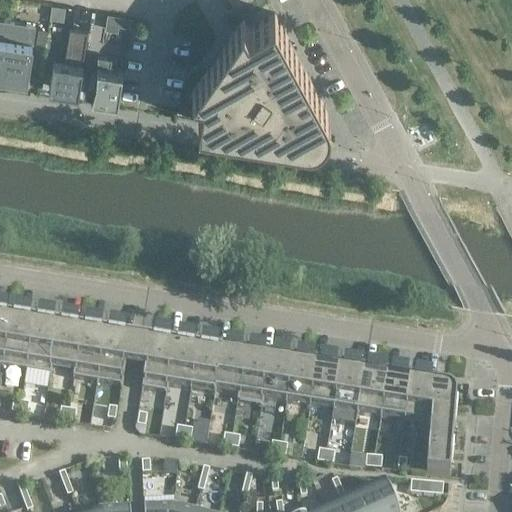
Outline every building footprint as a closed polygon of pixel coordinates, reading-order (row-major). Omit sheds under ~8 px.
[(65,7),(51,4),(49,17),(63,19),(65,7)] [(314,127),(318,122),(321,122),(322,121),(324,120),(325,120),(326,118),(327,117),(327,115),(327,114),(327,112),(327,111),(327,110),(326,109),(274,13),(248,27),(243,17),(191,91),(202,92),(197,122),(305,139),(307,139),(308,139),(309,139),(311,138),(313,137),(314,135),(315,133),(315,131),(315,129),(315,127),(314,127)] [(120,16),(118,26),(129,27),(130,18),(120,16)] [(34,26),(8,22),(0,71),(26,75),(34,26)] [(69,28),(64,61),(52,59),(48,87),(77,92),(87,31),(69,28)] [(47,31),(38,29),(36,43),(45,44),(47,31)] [(96,78),(91,96),(117,100),(122,70),(110,68),(111,58),(97,56),(96,78)] [(0,367),(2,368),(9,323),(0,321),(0,367)] [(33,326),(9,323),(2,368),(25,372),(33,326)] [(57,330),(33,326),(25,372),(50,376),(51,369),(50,369),(57,330)] [(80,334),(57,330),(50,369),(51,369),(73,372),(74,373),(80,334)] [(104,338),(80,334),(74,373),(73,372),(72,380),(97,384),(104,338)] [(128,342),(104,338),(97,384),(121,388),(128,342)] [(173,349),(148,345),(141,391),(166,395),(167,388),(173,349)] [(196,353),(173,349),(167,388),(190,391),(196,353)] [(219,357),(196,353),(190,391),(214,395),(221,354),(220,354),(219,357)] [(244,358),(221,354),(214,395),(215,395),(215,393),(237,397),(238,397),(244,358)] [(268,362),(244,358),(238,397),(237,397),(236,404),(261,408),(263,401),(262,401),(268,362)] [(292,366),(268,362),(262,401),(263,401),(285,404),(292,366)] [(315,370),(292,366),(285,404),(309,408),(315,370)] [(339,373),(315,370),(309,408),(333,412),(339,373)] [(363,377),(339,373),(333,412),(356,416),(363,377)] [(386,381),(363,377),(356,416),(380,420),(386,381)] [(410,385),(386,381),(380,420),(404,424),(410,385)] [(434,389),(410,385),(404,424),(430,428),(432,411),(434,390),(434,389)] [(449,392),(447,391),(434,389),(434,390),(432,411),(455,413),(455,403),(455,402),(455,401),(455,400),(455,399),(454,396),(452,394),(450,392),(449,392)] [(20,404),(13,402),(11,414),(18,416),(20,404)] [(28,405),(20,404),(18,416),(26,417),(28,405)] [(116,410),(108,409),(106,421),(114,422),(116,410)] [(68,411),(60,410),(58,422),(66,423),(68,411)] [(76,413),(68,411),(66,423),(74,424),(76,413)] [(455,413),(432,411),(430,428),(429,433),(453,435),(455,413)] [(146,417),(138,415),(136,427),(144,428),(146,417)] [(184,430),(176,429),(174,441),(182,442),(184,430)] [(192,431),(184,430),(182,442),(190,443),(192,431)] [(453,435),(429,433),(428,454),(451,456),(453,435)] [(231,438),(223,437),(222,448),(229,450),(231,438)] [(239,439),(231,438),(229,450),(237,451),(239,439)] [(279,446),(271,444),(269,456),(277,457),(279,446)] [(181,445),(180,455),(196,457),(197,447),(181,445)] [(287,447),(279,446),(277,457),(285,459),(287,447)] [(227,464),(242,466),(244,454),(229,452),(227,464)] [(326,453),(318,452),(316,464),(324,465),(326,453)] [(334,454),(326,453),(324,465),(332,466),(334,454)] [(451,456),(428,454),(426,476),(449,478),(451,456)] [(373,459),(365,458),(364,470),(372,471),(373,459)] [(381,460),(373,459),(372,471),(380,472),(381,460)] [(406,461),(398,460),(397,472),(405,472),(406,461)] [(126,474),(125,462),(117,463),(118,475),(126,474)] [(176,464),(164,462),(162,476),(174,478),(176,464)] [(150,475),(149,463),(141,463),(142,475),(150,475)] [(209,471),(203,469),(200,481),(206,482),(209,471)] [(68,485),(64,474),(58,476),(62,487),(68,485)] [(251,478),(245,477),(242,488),(248,489),(251,478)] [(206,482),(200,481),(197,492),(203,494),(206,482)] [(341,492),(336,481),(331,484),(336,494),(341,492)] [(418,484),(410,483),(409,495),(417,496),(418,484)] [(72,496),(68,485),(62,487),(66,498),(72,496)] [(306,498),(304,486),(298,487),(300,499),(306,498)] [(395,511),(384,486),(363,495),(370,511),(395,511)] [(248,489),(242,488),(239,499),(245,501),(248,489)] [(27,500),(23,489),(18,492),(22,503),(27,500)] [(346,503),(341,492),(336,494),(340,505),(346,503)] [(370,511),(363,495),(343,504),(346,511),(370,511)] [(30,511),(32,511),(27,500),(22,503),(25,511),(30,511)]
